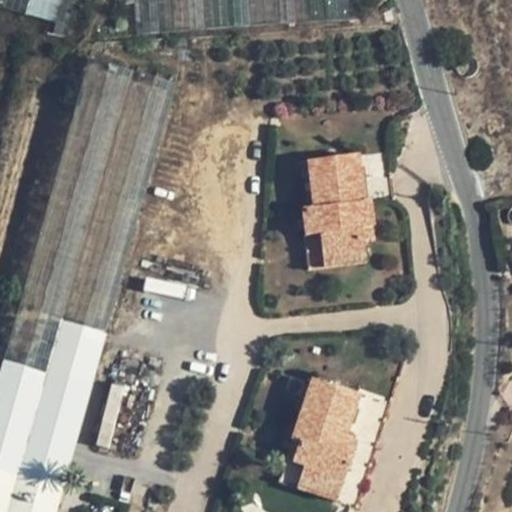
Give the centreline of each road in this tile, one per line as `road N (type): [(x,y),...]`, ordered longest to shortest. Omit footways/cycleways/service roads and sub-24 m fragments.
road 1 (unclassified): [(453,511),(483,370),(485,296),(475,227),(445,132)]
road 2 (residential): [(260,330),(248,291),(262,120)]
road 3 (residential): [(425,318),(421,396),(389,511)]
road 4 (residential): [(445,132),(413,177),(425,318)]
road 5 (residential): [(195,511),(247,342),(260,330)]
road 6 (residential): [(260,330),(425,318)]
road 7 (unclassified): [(445,132),(407,0)]
